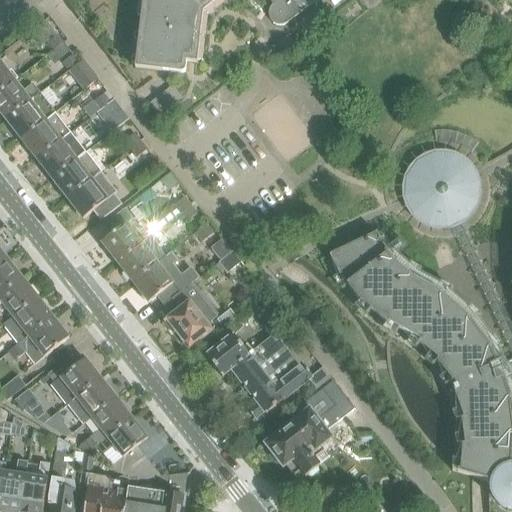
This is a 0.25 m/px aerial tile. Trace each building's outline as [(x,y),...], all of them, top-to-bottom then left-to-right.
[(184,74),(185,70),(185,64),(196,65),(202,15),(220,0),(264,0),(271,8),(268,13),(268,18),(271,23),(276,26),(281,27),(287,25),(318,0),(142,0),(139,31),(134,70),(180,75),(184,74)] [(64,44),(57,36),(47,44),(54,53),(64,44)] [(286,37),(270,50),(278,60),(294,47),(286,37)] [(54,53),(48,58),(54,65),(70,52),(64,44),(54,53)] [(63,64),(69,73),(80,65),(73,56),(63,64)] [(83,62),(80,65),(69,73),(83,91),(97,81),(83,62)] [(0,94),(15,82),(0,63),(0,94)] [(24,94),(15,82),(0,94),(0,115),(5,121),(39,95),(33,87),(24,94)] [(159,119),(183,100),(172,87),(148,105),(159,119)] [(55,115),(39,95),(5,121),(20,142),(55,115)] [(94,104),(100,111),(110,103),(103,96),(94,104)] [(96,115),(111,134),(129,120),(114,101),(96,115)] [(20,142),(36,161),(70,134),(55,115),(20,142)] [(86,154),(85,153),(70,134),(36,161),(51,181),(86,154)] [(125,143),(131,151),(141,143),(135,135),(125,143)] [(146,151),(141,143),(131,151),(137,158),(146,151)] [(86,152),(85,153),(86,154),(51,181),(67,201),(91,182),(91,180),(101,172),(86,152)] [(438,228),(449,228),(448,224),(455,222),(461,218),(464,221),(471,213),(476,203),(472,202),(473,198),(474,194),(473,194),(473,185),(470,177),(465,170),(458,164),(450,161),(450,157),(448,154),(444,153),(440,153),(437,156),(436,160),(427,162),(419,168),(416,166),(412,167),(409,169),(407,173),(408,177),(411,179),(409,188),(409,196),(411,205),(416,212),(422,218),(422,219),(425,221),(428,222),(427,226),(438,228)] [(107,201),(91,182),(67,201),(75,211),(73,212),(78,218),(80,217),(83,221),(92,214),(100,223),(122,206),(114,196),(107,201)] [(181,215),(190,206),(184,199),(174,207),(181,215)] [(190,206),(181,215),(187,222),(197,214),(190,206)] [(173,208),(150,226),(155,234),(179,215),(173,208)] [(102,245),(117,265),(150,239),(144,230),(135,237),(127,226),(133,221),(125,210),(103,227),(111,238),(102,245)] [(206,226),(196,234),(203,242),(213,235),(206,226)] [(451,472),(491,484),(491,492),(493,499),(497,505),(503,509),(511,511),(511,510),(511,475),(510,475),(511,470),(511,467),(511,411),(510,397),(504,380),(511,378),(503,361),(497,364),(489,347),(467,318),(440,294),(412,279),(395,264),(381,245),(376,234),(329,256),(339,278),(342,276),(348,284),(346,285),(361,304),(364,302),(371,308),(370,310),(387,326),(390,323),(399,328),(397,330),(414,339),(416,334),(423,339),(418,344),(432,356),(436,352),(441,359),(436,363),(447,377),(452,374),(456,381),(450,384),(451,387),(452,386),(453,389),(452,389),(454,394),(455,393),(456,396),(455,396),(461,413),(466,411),(467,420),(461,421),(463,439),(469,438),(468,447),(462,446),(460,464),(466,465),(463,473),(452,470),(451,472)] [(132,284),(157,265),(166,258),(157,247),(160,244),(153,236),(150,239),(117,265),(132,284)] [(400,241),(391,248),(396,255),(406,248),(400,241)] [(235,251),(219,263),(228,275),(243,262),(235,251)] [(157,265),(132,284),(148,305),(157,298),(164,307),(189,287),(181,278),(174,283),(165,273),(173,267),(166,258),(157,265)] [(0,265),(0,297),(22,281),(6,261),(0,265)] [(221,274),(225,271),(219,263),(215,266),(221,274)] [(0,297),(0,302),(13,319),(37,300),(22,281),(0,297)] [(192,285),(189,287),(164,307),(171,317),(163,323),(172,335),(175,333),(188,349),(210,332),(199,318),(211,308),(192,285)] [(13,319),(4,327),(19,346),(53,320),(37,300),(13,319)] [(230,311),(217,321),(224,329),(226,327),(236,320),(236,319),(230,311)] [(69,340),(53,320),(19,346),(25,354),(35,366),(69,340)] [(234,336),(243,329),(236,320),(226,327),(234,336)] [(309,380),(319,393),(332,383),(321,369),(311,377),(282,341),(279,343),(273,336),(253,353),(247,346),(243,349),(232,336),(206,357),(222,378),(230,371),(256,403),(247,411),(254,420),(263,413),(265,415),(309,380)] [(19,346),(8,355),(14,363),(25,354),(19,346)] [(50,388),(66,408),(101,381),(85,360),(76,367),(70,359),(48,376),(54,385),(50,388)] [(51,380),(48,376),(40,381),(43,386),(51,380)] [(0,394),(6,403),(25,388),(18,377),(0,391),(0,394)] [(77,432),(92,420),(117,401),(101,381),(66,408),(63,411),(70,419),(68,421),(77,432)] [(354,411),(332,383),(319,393),(320,393),(297,410),(302,416),(265,445),(283,468),(284,467),(292,477),(300,471),(305,477),(307,476),(310,478),(319,471),(317,468),(320,466),(314,458),(322,452),(319,448),(330,439),(325,433),(354,411)] [(28,391),(14,402),(34,419),(44,426),(48,423),(51,420),(28,391)] [(96,448),(132,420),(117,401),(92,420),(100,431),(79,447),(86,456),(96,448)] [(48,423),(44,426),(54,432),(63,425),(65,423),(58,415),(57,416),(51,420),(48,423)] [(26,427),(13,419),(13,426),(11,437),(24,439),(26,427)] [(125,479),(128,481),(160,478),(137,449),(148,441),(132,420),(96,448),(103,456),(113,448),(122,459),(109,469),(125,479)] [(0,423),(0,436),(11,438),(11,437),(13,426),(5,424),(0,423)] [(71,511),(75,491),(74,482),(64,481),(68,455),(55,453),(47,506),(52,506),(51,511),(71,511)] [(92,473),(93,461),(83,455),(81,471),(92,473)] [(20,511),(27,468),(29,468),(29,466),(29,464),(18,462),(16,475),(5,473),(4,473),(0,504),(0,510),(1,511),(20,511)] [(29,468),(27,468),(20,511),(42,511),(49,465),(39,464),(39,467),(29,466),(29,468)] [(123,511),(128,486),(108,483),(109,479),(89,476),(83,511),(123,511)] [(128,481),(128,486),(123,511),(181,511),(187,476),(160,478),(128,481)] [(401,486),(399,504),(412,505),(414,487),(401,486)]
